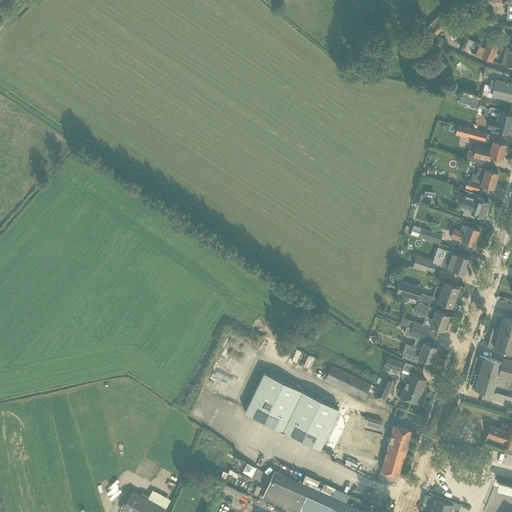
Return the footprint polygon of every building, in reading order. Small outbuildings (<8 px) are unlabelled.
[(441,16),(439,15),(421,30),(428,36),(429,34),(433,37),(453,15),(447,9),(441,16)] [(438,35),(435,41),(443,45),(445,39),(438,35)] [(511,36),(509,49),(505,49),(501,64),(511,66),(511,36)] [(480,57),(491,61),(498,45),(487,41),(480,57)] [(485,67),(483,75),(495,78),(492,86),(491,92),(491,93),(500,96),(511,98),(511,82),(507,81),(508,74),(509,73),(503,72),(485,67)] [(454,115),(457,96),(450,95),(446,113),(454,115)] [(489,106),(487,117),(489,118),(487,125),(494,127),(508,131),(510,121),(511,122),(511,121),(511,115),(511,116),(511,115),(511,113),(499,111),(500,109),(489,106)] [(487,132),(466,127),(458,124),(455,134),(466,137),(466,134),(485,139),(487,132)] [(501,159),(503,151),(505,151),(506,149),(507,147),(507,145),(505,144),(505,143),(492,140),(490,147),(476,144),(473,156),(484,158),(488,159),(489,156),(501,159)] [(493,187),(498,172),(488,169),(485,168),(482,175),(476,174),(472,172),(470,180),(467,179),(464,187),(477,190),(480,183),(483,184),(493,187)] [(463,194),(458,207),(464,209),(463,213),(473,217),(475,213),(483,216),(486,208),(487,208),(488,203),(488,201),(483,199),(484,195),(477,193),(469,190),(467,195),(466,195),(463,194)] [(416,191),(412,202),(427,207),(429,201),(430,198),(425,196),(425,194),(424,194),(416,191)] [(453,228),(451,235),(461,239),(460,239),(464,241),(473,244),(479,229),(469,226),(463,223),(460,230),(453,228)] [(409,234),(438,243),(442,234),(412,224),(409,234)] [(446,249),(440,264),(463,273),(466,265),(468,266),(470,259),(468,259),(469,258),(450,251),(446,249)] [(413,264),(432,271),(435,261),(416,254),(413,264)] [(456,294),(458,287),(449,283),(443,281),(441,287),(436,285),(431,296),(420,293),(422,287),(400,280),(396,293),(429,304),(431,298),(442,302),(451,306),(454,299),(457,300),(459,295),(456,294)] [(429,324),(443,329),(448,314),(435,309),(436,308),(417,301),(414,311),(432,317),(429,324)] [(511,319),(502,316),(499,329),(511,333),(511,319)] [(399,324),(405,326),(425,333),(428,326),(401,317),(399,324)] [(425,333),(405,326),(403,333),(423,340),(425,333)] [(511,333),(499,329),(498,332),(491,330),(487,345),(503,350),(511,352),(511,351),(511,333)] [(407,343),(402,355),(416,360),(417,356),(422,358),(431,361),(434,355),(436,355),(439,347),(423,341),(420,348),(409,344),(407,343)] [(479,354),(475,371),(479,372),(511,381),(511,360),(502,357),(501,361),(484,356),(479,354)] [(387,356),(385,364),(400,370),(403,362),(387,356)] [(363,398),(370,384),(331,364),(324,379),(363,398)] [(280,429),(279,429),(284,431),(291,434),(297,422),(316,431),(310,443),(319,448),(339,408),(264,372),(244,411),(253,416),(259,403),(279,413),(273,425),(280,429)] [(477,379),(474,388),(483,391),(511,399),(511,381),(479,372),(477,379)] [(401,396),(417,402),(425,379),(409,373),(401,396)] [(384,401),(392,382),(382,378),(378,388),(374,397),(384,401)] [(365,424),(379,428),(381,421),(367,417),(365,424)] [(506,431),(506,430),(490,425),(486,436),(502,441),(504,441),(503,444),(511,447),(511,421),(507,431),(506,431)] [(380,470),(399,475),(412,430),(393,424),(380,470)] [(250,476),(255,466),(245,461),(240,471),(250,476)] [(511,501),(511,481),(456,468),(452,488),(511,501)] [(298,511),(303,502),(325,511),(360,511),(361,510),(344,503),(347,495),(334,489),(332,492),(299,477),(297,481),(273,470),(261,497),(295,511),(298,511)] [(225,482),(222,487),(244,499),(247,494),(225,482)] [(165,511),(167,508),(132,490),(120,511),(122,511),(165,511)] [(435,498),(430,511),(449,511),(453,504),(435,498)]
